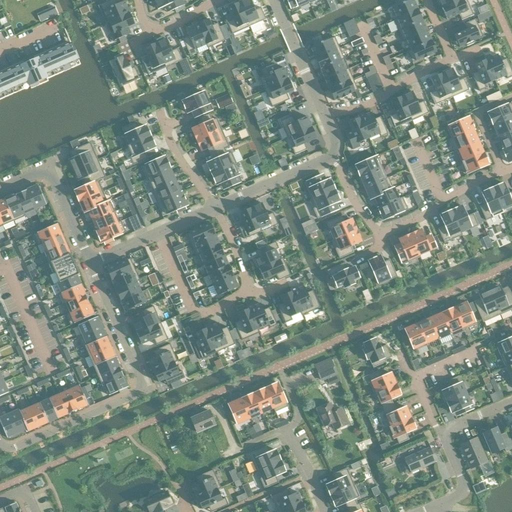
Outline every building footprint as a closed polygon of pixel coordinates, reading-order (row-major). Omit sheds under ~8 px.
[(115,0),(111,0),(98,6),(105,24),(132,13),(130,7),(127,8),(124,2),(118,5),(115,0)] [(153,0),(158,10),(164,7),(167,12),(167,13),(173,10),(185,5),(182,0),(153,0)] [(250,0),(245,0),(238,3),(249,27),(250,27),(253,34),(263,30),(262,28),(259,23),(266,20),(261,8),(255,10),(250,0)] [(287,0),(292,11),(309,4),(307,0),(287,0)] [(401,4),(392,8),(397,19),(393,20),(394,21),(418,10),(413,0),(411,0),(404,3),(401,4)] [(438,0),(442,9),(462,0),(438,0)] [(462,0),(442,9),(447,20),(459,15),(462,21),(474,15),(466,0),(462,0)] [(233,20),(227,23),(232,35),(249,27),(238,3),(227,8),(233,20)] [(55,7),(46,11),(49,18),(58,14),(55,7)] [(418,10),(394,21),(398,31),(422,21),(418,10)] [(132,13),(105,24),(113,41),(127,35),(130,34),(130,33),(128,27),(134,24),(130,14),(132,13)] [(197,22),(196,22),(208,48),(225,41),(229,39),(223,26),(219,27),(213,29),(208,19),(198,24),(197,22)] [(353,19),(343,24),(344,25),(349,37),(359,33),(358,29),(356,25),(356,24),(354,21),(353,19)] [(466,30),(454,36),(459,48),(466,45),(467,47),(474,44),(473,41),(483,37),(475,19),(463,24),(466,30)] [(422,21),(398,31),(403,42),(427,31),(422,21)] [(182,39),(179,40),(183,49),(186,48),(190,56),(197,53),(196,50),(206,45),(208,48),(196,22),(191,24),(192,26),(185,29),(188,36),(182,39)] [(427,31),(403,42),(406,41),(410,50),(407,52),(431,41),(427,31)] [(320,44),(310,48),(315,59),(339,48),(334,37),(322,43),(322,42),(319,43),(320,44)] [(362,38),(352,43),(353,47),(363,42),(362,38)] [(166,39),(155,44),(165,68),(182,60),(177,48),(171,51),(166,39)] [(431,41),(407,52),(412,63),(423,58),(424,59),(429,57),(428,56),(436,52),(431,41)] [(0,99),(30,87),(31,89),(48,82),(47,79),(80,65),(71,44),(37,59),(38,61),(22,67),(21,65),(0,74),(0,99)] [(149,61),(143,63),(149,75),(165,68),(155,44),(144,48),(149,61)] [(225,47),(229,56),(235,54),(231,45),(225,47)] [(339,48),(315,59),(320,69),(344,59),(339,48)] [(117,60),(111,63),(114,70),(112,71),(115,78),(117,77),(122,87),(140,79),(135,67),(129,70),(122,55),(116,58),(117,60)] [(489,55),(484,57),(495,81),(506,76),(507,79),(511,77),(511,71),(507,59),(500,61),(497,55),(491,58),(489,55)] [(477,71),(471,74),(479,92),(486,88),(485,85),(495,81),(484,57),(484,58),(485,60),(475,65),(477,71)] [(344,59),(320,69),(324,80),(348,69),(344,59)] [(274,65),(256,72),(264,90),(291,79),(289,74),(286,75),(283,68),(276,71),(274,65)] [(348,69),(324,80),(329,90),(353,80),(348,69)] [(452,69),(441,74),(450,95),(452,98),(469,90),(464,79),(458,81),(452,69)] [(436,91),(430,93),(435,105),(452,98),(450,95),(441,74),(430,79),(436,91)] [(291,79),(264,90),(272,107),(286,101),(283,95),(293,91),(289,80),(291,79)] [(353,80),(329,90),(334,101),(342,97),(342,99),(347,96),(346,95),(358,90),(353,80)] [(196,93),(188,97),(189,98),(182,101),(182,103),(180,104),(183,110),(185,109),(187,113),(194,111),(196,117),(211,111),(203,92),(196,95),(196,93)] [(412,92),(401,97),(412,121),(429,113),(423,101),(417,104),(412,92)] [(219,108),(232,103),(229,95),(215,100),(219,108)] [(396,114),(390,116),(395,128),(412,121),(401,97),(390,101),(396,114)] [(493,125),(493,126),(511,117),(511,104),(511,103),(488,113),(489,115),(488,115),(492,125),(493,125)] [(285,104),(278,107),(281,112),(287,109),(285,104)] [(363,113),(358,115),(359,118),(368,139),(379,134),(381,137),(388,134),(380,117),(374,119),(371,113),(364,116),(363,113)] [(192,129),(197,140),(221,129),(217,118),(212,120),(209,114),(199,118),(202,125),(192,129)] [(351,130),(345,132),(352,150),(360,147),(358,143),(368,139),(359,118),(358,115),(357,116),(359,118),(348,123),(351,130)] [(132,124),(135,123),(132,116),(127,118),(130,125),(132,124)] [(292,116),(280,121),(287,138),(312,128),(307,117),(295,122),(292,116)] [(434,117),(429,119),(433,128),(438,125),(434,117)] [(449,140),(474,129),(473,128),(475,127),(473,122),(471,122),(469,117),(457,122),(455,119),(446,123),(448,126),(446,127),(451,139),(449,140)] [(511,117),(493,126),(498,138),(511,131),(511,117)] [(123,136),(128,147),(150,137),(145,126),(139,129),(136,122),(135,123),(132,124),(130,125),(122,128),(125,135),(123,136)] [(312,128),(287,138),(288,139),(291,137),(295,147),(292,148),(295,155),(307,150),(304,144),(316,139),(312,128)] [(221,129),(197,140),(201,151),(212,147),(215,153),(229,146),(221,129)] [(474,130),(474,129),(449,140),(454,152),(478,141),(475,136),(476,136),(474,130),(473,131),(473,130),(474,130)] [(503,150),(511,146),(511,131),(498,138),(504,149),(502,150),(503,150)] [(150,137),(128,147),(132,157),(130,158),(133,165),(147,159),(145,152),(155,148),(150,137)] [(70,143),(73,150),(80,147),(77,140),(70,143)] [(483,153),(478,141),(454,152),(457,151),(461,162),(482,153),(483,153)] [(68,160),(73,171),(98,160),(90,143),(80,147),(73,150),(69,152),(72,158),(68,160)] [(229,146),(215,153),(217,159),(207,163),(212,174),(236,163),(231,152),(227,154),(224,149),(229,147),(229,146)] [(511,146),(503,150),(508,163),(511,161),(511,146)] [(488,163),(483,153),(482,153),(461,162),(467,174),(488,165),(487,163),(488,163)] [(257,155),(249,158),(252,166),(260,163),(257,155)] [(360,177),(382,168),(377,156),(355,166),(356,167),(355,167),(360,176),(360,177)] [(141,167),(146,180),(170,169),(169,168),(170,168),(164,157),(141,167)] [(105,177),(98,160),(73,171),(78,182),(82,180),(84,186),(98,181),(105,177)] [(236,163),(212,174),(216,185),(223,182),(226,189),(242,182),(234,165),(236,164),(236,163)] [(386,178),(382,168),(360,177),(360,178),(358,178),(361,184),(363,183),(365,188),(389,178),(388,177),(386,178)] [(170,169),(146,180),(149,179),(154,190),(151,191),(152,192),(175,182),(170,169)] [(309,201),(310,201),(334,190),(334,188),(335,188),(333,182),(331,183),(331,182),(330,179),(323,182),(320,176),(304,183),(312,200),(309,201)] [(370,199),(393,189),(389,178),(365,188),(370,199)] [(79,202),(103,192),(98,181),(84,186),(74,191),(75,192),(79,201),(79,202)] [(175,182),(152,192),(157,204),(182,193),(181,193),(180,193),(180,192),(182,191),(179,186),(177,187),(175,182)] [(493,188),(503,213),(504,213),(503,211),(511,206),(511,192),(508,194),(503,184),(501,184),(493,188)] [(37,185),(26,190),(35,209),(46,204),(48,203),(45,196),(43,197),(38,185),(37,185)] [(503,213),(493,188),(492,189),(492,188),(484,192),(482,193),(486,204),(480,206),(486,221),(503,213)] [(398,199),(393,189),(370,199),(370,200),(374,198),(379,208),(378,208),(378,209),(403,198),(402,197),(398,199)] [(26,190),(15,195),(25,217),(25,216),(24,214),(35,209),(26,190)] [(335,191),(334,190),(310,201),(317,219),(336,211),(333,204),(339,201),(338,199),(335,191)] [(79,202),(84,213),(110,202),(110,201),(107,202),(103,192),(79,202)] [(182,193),(157,204),(162,216),(187,206),(182,193)] [(5,200),(4,200),(14,221),(25,217),(15,195),(5,200)] [(408,209),(403,198),(378,209),(383,220),(408,209)] [(4,200),(0,201),(0,220),(3,226),(14,221),(4,200)] [(114,212),(110,202),(84,213),(89,211),(93,221),(114,212)] [(261,203),(251,208),(262,232),(278,225),(273,213),(267,215),(261,203)] [(462,206),(451,211),(462,236),(462,235),(461,233),(478,226),(473,214),(466,217),(462,206)] [(245,225),(239,228),(244,240),(262,232),(251,208),(240,213),(245,225)] [(462,236),(451,211),(450,211),(442,215),(440,216),(445,226),(438,229),(444,243),(462,236)] [(96,232),(121,222),(121,221),(119,222),(114,212),(93,221),(97,231),(96,232)] [(131,217),(128,219),(133,231),(141,227),(136,215),(131,217)] [(331,241),(332,241),(356,231),(356,229),(357,229),(354,224),(352,220),(345,222),(342,216),(326,223),(334,240),(331,241)] [(126,232),(121,222),(96,232),(101,243),(126,232)] [(33,235),(38,245),(61,235),(57,225),(57,224),(33,235)] [(197,229),(186,234),(191,245),(215,234),(210,224),(202,227),(202,226),(197,228),(197,229)] [(306,227),(303,229),(306,235),(309,234),(314,231),(311,225),(309,226),(306,227)] [(290,228),(283,231),(286,237),(292,234),(290,228)] [(421,230),(410,235),(420,257),(419,255),(436,248),(432,238),(425,241),(421,230)] [(361,241),(356,231),(332,241),(339,259),(354,253),(351,246),(361,241)] [(215,234),(191,245),(195,255),(219,245),(215,234)] [(420,257),(410,235),(409,235),(408,234),(403,237),(404,238),(399,240),(402,246),(395,249),(402,265),(420,257)] [(44,253),(44,254),(66,244),(61,235),(38,245),(42,243),(46,252),(44,253)] [(264,240),(255,244),(258,250),(264,247),(267,246),(264,240)] [(266,253),(254,258),(259,269),(283,259),(283,258),(279,260),(275,250),(278,249),(275,242),(267,246),(264,247),(266,253)] [(44,254),(48,264),(70,254),(66,244),(44,254)] [(183,244),(172,248),(174,252),(184,248),(183,244)] [(219,245),(195,255),(196,256),(199,254),(203,265),(224,255),(219,245)] [(442,252),(437,254),(440,262),(445,259),(442,252)] [(48,264),(53,274),(74,264),(70,255),(70,254),(48,264)] [(224,255),(203,265),(208,275),(229,266),(224,255)] [(380,256),(368,261),(371,268),(369,269),(373,277),(374,276),(378,285),(397,277),(389,260),(383,263),(380,256)] [(149,258),(139,263),(141,267),(147,264),(151,262),(149,258)] [(114,266),(106,269),(111,280),(135,269),(130,259),(119,264),(118,262),(114,265),(114,266)] [(283,259),(259,269),(263,280),(276,275),(278,281),(290,275),(283,259)] [(183,261),(179,263),(183,273),(188,271),(183,261)] [(359,279),(354,267),(347,270),(344,263),(327,271),(335,289),(343,286),(344,288),(354,283),(353,281),(359,279)] [(57,283),(79,274),(78,274),(74,264),(53,274),(55,273),(59,282),(57,283)] [(229,266),(208,275),(212,285),(233,276),(229,266)] [(135,269),(111,280),(115,291),(140,280),(135,269)] [(156,273),(154,273),(159,284),(163,282),(163,281),(159,272),(156,273)] [(57,295),(81,285),(81,284),(80,285),(77,276),(79,274),(57,283),(61,293),(57,295)] [(233,276),(212,285),(217,296),(226,292),(227,293),(229,292),(229,291),(238,287),(233,276)] [(140,280),(115,291),(120,301),(141,292),(136,282),(140,280)] [(57,295),(61,305),(85,295),(81,285),(57,295)] [(295,287),(291,289),(302,316),(320,308),(313,290),(306,293),(303,286),(296,289),(295,287)] [(511,309),(511,296),(508,287),(502,289),(500,286),(489,290),(500,315),(511,309)] [(278,305),(277,306),(278,306),(279,309),(285,323),(292,320),(291,317),(300,313),(302,316),(291,289),(290,289),(291,292),(280,296),(283,303),(278,305)] [(483,322),(500,315),(489,290),(478,295),(480,299),(474,302),(483,322)] [(141,292),(120,301),(125,312),(134,308),(136,307),(146,303),(141,292)] [(65,315),(66,315),(89,305),(85,295),(61,305),(62,306),(64,305),(68,314),(65,315)] [(475,324),(466,303),(453,308),(463,330),(463,329),(475,324)] [(252,304),(247,306),(258,329),(268,325),(270,328),(277,325),(269,307),(263,310),(260,304),(253,307),(252,304)] [(70,325),(94,315),(94,314),(94,315),(89,305),(66,315),(70,325)] [(144,317),(132,323),(136,334),(161,323),(153,306),(141,311),(144,317)] [(235,323),(234,323),(234,324),(235,326),(242,340),(259,333),(258,329),(247,306),(246,306),(248,309),(237,314),(240,320),(235,323)] [(463,330),(453,308),(441,314),(451,335),(450,335),(451,337),(464,332),(463,329),(463,330)] [(451,335),(441,314),(429,319),(438,338),(437,338),(438,341),(450,335),(451,335)] [(78,337),(78,338),(102,327),(97,318),(98,317),(97,317),(78,325),(78,326),(82,335),(78,337)] [(438,338),(429,319),(418,324),(417,324),(426,343),(437,338),(438,338)] [(161,323),(136,334),(141,345),(153,339),(156,345),(168,340),(161,323)] [(210,324),(205,326),(217,352),(235,345),(227,327),(221,330),(218,323),(211,326),(210,324)] [(417,324),(418,324),(417,323),(404,329),(414,351),(427,345),(426,343),(417,324)] [(193,342),(192,342),(192,343),(193,346),(199,360),(217,352),(205,326),(204,326),(205,329),(195,333),(198,340),(194,341),(193,342)] [(78,338),(82,348),(106,337),(102,327),(78,338)] [(85,347),(89,357),(110,347),(106,337),(82,348),(83,348),(85,347)] [(500,356),(511,351),(511,337),(495,345),(500,356)] [(380,348),(376,339),(363,344),(365,349),(362,350),(367,360),(369,359),(373,368),(386,362),(385,360),(392,357),(386,345),(380,348)] [(155,358),(148,361),(153,371),(177,361),(170,344),(152,351),(155,358)] [(89,357),(93,366),(115,357),(110,347),(89,357)] [(191,347),(185,350),(188,356),(194,354),(191,347)] [(241,350),(236,352),(239,360),(245,358),(241,350)] [(505,367),(511,364),(511,351),(500,356),(505,367)] [(93,366),(98,376),(119,367),(115,358),(115,357),(93,366)] [(330,359),(315,366),(322,381),(337,374),(330,359)] [(219,360),(214,362),(217,370),(223,367),(219,360)] [(177,361),(153,371),(158,382),(165,380),(167,385),(167,386),(168,385),(171,384),(185,378),(182,371),(178,372),(174,363),(177,361)] [(98,376),(102,386),(123,377),(119,367),(98,376)] [(376,393),(395,384),(397,383),(395,378),(393,378),(391,373),(381,377),(378,371),(369,375),(371,382),(369,383),(374,394),(376,393)] [(458,376),(448,381),(451,387),(442,391),(444,396),(442,397),(444,402),(446,402),(447,403),(466,394),(458,376)] [(123,377),(102,386),(102,387),(104,386),(108,395),(109,396),(128,387),(123,377)] [(491,384),(490,381),(488,377),(483,380),(486,386),(491,384)] [(4,382),(0,384),(0,396),(8,393),(8,392),(4,382)] [(288,407),(277,383),(265,389),(273,408),(275,412),(288,407)] [(400,394),(398,390),(400,389),(398,384),(396,385),(395,384),(376,393),(384,410),(393,405),(391,399),(400,395),(400,394)] [(79,386),(69,390),(77,410),(87,405),(87,406),(88,405),(79,386)] [(265,389),(253,394),(261,413),(273,408),(265,389)] [(69,390),(59,395),(68,414),(77,410),(69,390)] [(253,394),(241,399),(249,418),(261,413),(253,394)] [(472,409),(466,394),(447,403),(451,413),(457,411),(459,415),(472,409)] [(59,395),(49,399),(58,418),(68,414),(59,395)] [(49,399),(39,403),(48,423),(58,418),(49,399)] [(241,399),(228,405),(237,424),(249,418),(241,399)] [(39,403),(29,408),(38,427),(48,423),(39,403)] [(324,427),(332,424),(335,430),(347,425),(341,409),(333,412),(330,404),(317,409),(324,427)] [(412,416),(408,408),(406,409),(405,407),(396,411),(393,405),(384,410),(391,426),(391,427),(410,418),(410,417),(412,416)] [(29,408),(20,412),(27,429),(28,431),(38,427),(29,408)] [(19,410),(9,414),(17,433),(27,429),(20,412),(19,410)] [(190,419),(197,434),(215,426),(208,411),(190,419)] [(0,422),(7,438),(17,433),(9,414),(0,418),(0,422)] [(415,428),(414,427),(416,427),(413,419),(411,419),(410,419),(410,418),(391,427),(391,426),(389,427),(394,438),(396,438),(399,444),(408,440),(406,433),(415,429),(415,428)] [(496,428),(482,434),(491,454),(504,448),(505,452),(511,448),(511,443),(509,436),(501,440),(496,428)] [(476,438),(460,445),(471,469),(487,462),(476,438)] [(433,441),(428,443),(433,455),(433,454),(439,466),(444,464),(433,441)] [(249,454),(256,471),(280,461),(275,450),(270,452),(267,446),(249,454)] [(434,462),(428,449),(405,459),(411,473),(434,462)] [(284,471),(280,461),(256,471),(264,489),(278,483),(275,476),(285,472),(284,471)] [(350,465),(353,470),(362,466),(360,461),(350,465)] [(330,496),(354,486),(347,468),(332,475),(335,481),(326,485),(326,486),(330,496)] [(198,483),(191,486),(194,493),(192,494),(194,500),(221,488),(213,470),(195,477),(198,483)] [(242,486),(247,498),(253,496),(247,483),(242,486)] [(478,493),(481,492),(479,488),(478,484),(472,487),(475,492),(475,494),(478,493)] [(357,504),(355,499),(359,497),(354,486),(330,496),(331,497),(329,498),(333,506),(334,505),(335,507),(345,503),(347,509),(357,505),(357,504)] [(371,488),(374,496),(380,493),(377,486),(371,488)] [(221,488),(194,500),(197,499),(201,509),(208,506),(210,511),(212,511),(214,511),(228,505),(225,498),(222,499),(218,490),(221,488)] [(288,489),(270,496),(277,511),(281,511),(302,503),(297,492),(290,495),(288,489)] [(152,498),(145,501),(149,511),(166,511),(165,508),(174,504),(171,497),(168,498),(166,492),(159,495),(158,493),(151,496),(152,498)] [(19,511),(16,503),(0,510),(0,511),(19,511)] [(305,511),(302,503),(281,511),(305,511)] [(363,511),(359,503),(357,504),(357,505),(347,509),(348,511),(363,511)]
